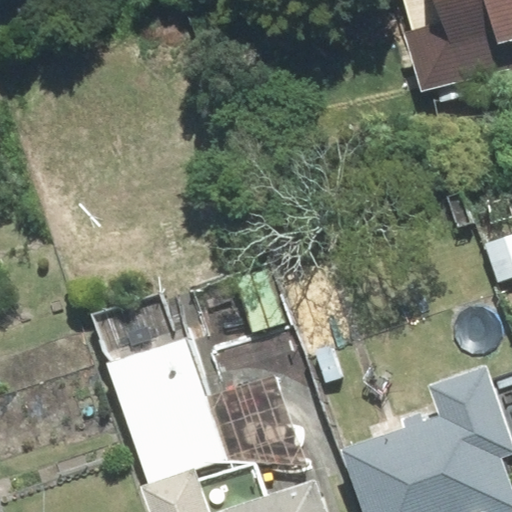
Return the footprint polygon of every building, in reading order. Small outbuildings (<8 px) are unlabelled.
[(511,0),(401,0),(411,31),(403,33),(420,95),(508,70),(510,77),(511,76),(511,0)] [(511,277),(511,234),(486,243),(499,282),(511,277)] [(107,364),(148,486),(193,470),(231,461),(258,457),(296,473),(307,469),(275,377),(206,398),(187,338),(107,364)] [(405,428),(343,449),(365,511),(500,511),(511,508),(511,492),(500,458),(511,454),(511,370),(490,378),(486,365),(428,385),(438,416),(423,421),(420,411),(401,418),(405,428)] [(148,486),(142,488),(150,511),(325,511),(314,481),(266,497),(254,463),(198,483),(193,470),(148,486)]
